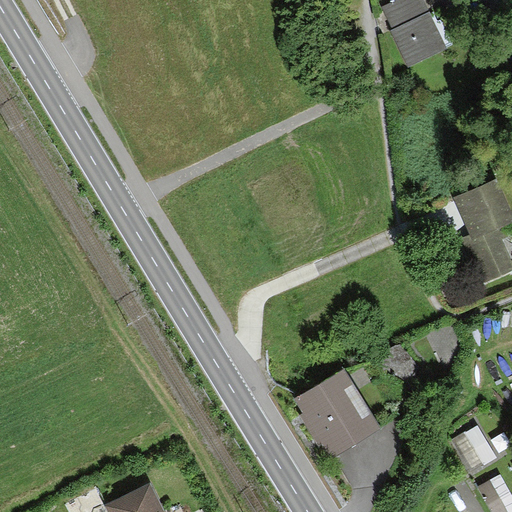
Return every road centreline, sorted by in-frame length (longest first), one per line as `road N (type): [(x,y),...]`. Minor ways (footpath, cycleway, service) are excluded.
road 1 (primary): [(309,511),(0,5)]
road 2 (track): [(511,300),(462,319),(434,299),(399,214),(367,0)]
